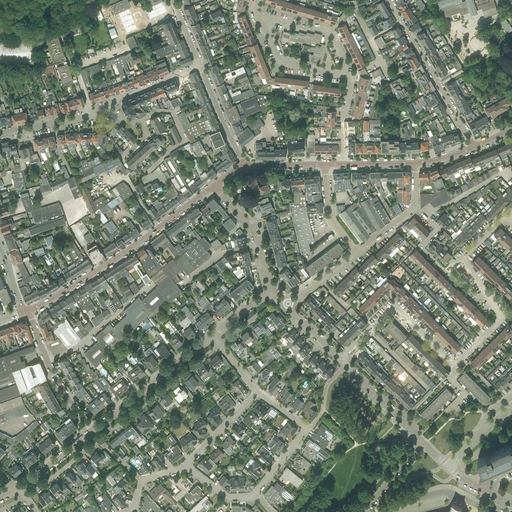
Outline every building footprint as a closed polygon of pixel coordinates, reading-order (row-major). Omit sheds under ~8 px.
[(122,0),(110,6),(114,14),(130,7),(128,2),(126,0),(122,0)] [(377,6),(380,11),(387,7),(382,0),(371,7),(373,9),(377,6)] [(407,0),(398,6),(401,11),(408,7),(406,4),(411,1),(409,0),(407,0)] [(437,0),(439,7),(438,7),(439,10),(440,10),(442,18),(443,18),(443,17),(459,12),(460,15),(462,15),(462,14),(469,12),(470,15),(477,13),(476,10),(478,9),(479,9),(481,8),(482,10),(482,11),(484,17),(484,18),(495,14),(497,13),(495,7),(495,6),(494,6),(493,3),(492,0),(489,0),(437,0)] [(361,2),(360,3),(357,4),(356,5),(357,7),(360,12),(366,9),(363,4),(361,2)] [(152,11),(148,12),(151,19),(150,20),(152,26),(170,18),(163,3),(151,8),(152,11)] [(236,12),(242,14),(243,11),(245,6),(237,3),(235,9),(237,9),(236,12)] [(185,8),(183,9),(184,10),(185,14),(194,10),(192,5),(185,8)] [(384,18),(386,16),(391,14),(387,7),(380,11),(370,16),(372,19),(379,15),(380,16),(382,14),(384,18)] [(401,11),(403,15),(414,9),(413,7),(409,9),(408,7),(401,11)] [(130,8),(119,12),(128,32),(138,28),(130,8)] [(219,9),(210,14),(214,20),(223,16),(219,9)] [(403,15),(405,19),(413,15),(412,13),(415,11),(414,9),(403,15)] [(99,10),(95,11),(95,13),(97,17),(98,20),(103,18),(99,10)] [(185,14),(187,19),(196,15),(194,10),(185,14)] [(320,22),(323,23),(326,11),(321,10),(320,12),(318,20),(320,20),(319,21),(320,22)] [(346,15),(341,19),(344,22),(348,17),(353,15),(351,10),(345,15),(346,15)] [(327,22),(329,23),(331,15),(332,13),(326,11),(323,23),(326,23),(327,23),(327,22)] [(236,17),(239,23),(246,20),(244,14),(242,15),(242,14),(236,12),(237,17),(236,17)] [(196,15),(187,19),(189,23),(198,20),(200,19),(198,14),(196,15)] [(413,15),(405,19),(408,24),(416,19),(414,15),(413,15)] [(423,19),(419,22),(410,27),(414,33),(421,29),(419,25),(426,21),(429,26),(432,24),(434,23),(430,15),(423,19)] [(393,24),(391,22),(392,21),(390,16),(382,21),(383,24),(381,25),(383,30),(393,24)] [(156,25),(152,27),(154,31),(156,30),(156,29),(157,28),(158,29),(163,27),(164,30),(173,26),(170,19),(165,21),(156,25)] [(505,19),(499,24),(504,31),(510,27),(505,19)] [(76,20),(59,26),(63,38),(72,35),(76,33),(75,30),(79,28),(76,20)] [(239,23),(241,28),(248,25),(246,20),(239,23)] [(190,26),(193,33),(201,30),(198,22),(190,26)] [(241,28),(238,29),(240,34),(243,33),(250,30),(250,29),(250,28),(251,27),(250,24),(248,25),(241,28)] [(337,27),(340,33),(347,29),(345,24),(337,27)] [(153,40),(161,37),(175,31),(173,26),(164,30),(151,35),(153,40)] [(392,33),(395,38),(402,33),(398,26),(386,33),(387,36),(392,33)] [(375,28),(369,31),(372,36),(378,33),(375,28)] [(193,33),(196,39),(206,34),(204,29),(201,30),(193,33)] [(340,33),(342,38),(350,34),(347,29),(340,33)] [(421,32),(417,35),(418,38),(419,40),(427,36),(430,34),(427,29),(424,31),(421,32)] [(58,30),(43,35),(53,63),(66,59),(65,58),(65,59),(62,48),(57,50),(57,49),(61,47),(58,37),(60,36),(60,37),(60,36),(58,30)] [(243,33),(245,38),(252,35),(250,30),(243,33)] [(167,37),(168,39),(177,35),(175,31),(161,37),(162,39),(167,37)] [(206,34),(196,39),(199,46),(199,47),(210,42),(209,41),(209,39),(219,35),(217,31),(207,36),(206,34)] [(288,42),(289,41),(291,32),(290,34),(283,32),(281,40),(288,42)] [(289,41),(296,43),(299,32),(298,34),(291,32),(289,41)] [(296,41),(304,43),(306,33),(306,34),(299,32),(296,43),(296,41)] [(304,41),(311,43),(314,33),(314,35),(306,33),(304,43),(304,41)] [(314,33),(311,43),(312,42),(319,44),(321,35),(314,33)] [(342,38),(345,43),(352,39),(350,34),(342,38)] [(177,35),(168,39),(170,44),(179,40),(177,35)] [(252,35),(245,38),(247,44),(255,41),(254,39),(255,38),(254,35),(252,35)] [(386,49),(388,52),(389,53),(393,50),(405,43),(407,42),(403,35),(393,40),(396,44),(389,48),(386,49)] [(125,39),(130,50),(137,47),(132,36),(125,39)] [(421,42),(423,45),(430,41),(427,36),(419,40),(420,42),(421,42)] [(374,39),(374,40),(378,48),(384,45),(379,37),(374,39)] [(0,65),(32,62),(30,38),(0,40),(0,65)] [(158,58),(173,52),(185,47),(182,39),(179,41),(179,40),(170,44),(155,50),(158,58)] [(345,43),(347,48),(355,44),(352,39),(345,43)] [(210,42),(199,47),(202,52),(209,49),(210,49),(209,47),(211,46),(212,48),(216,46),(217,46),(214,40),(214,41),(210,42)] [(424,48),(425,51),(433,46),(430,41),(423,45),(424,48)] [(249,46),(251,51),(259,48),(257,43),(249,46)] [(405,43),(393,50),(394,52),(399,49),(400,52),(408,47),(405,43)] [(347,48),(350,53),(357,49),(355,44),(347,48)] [(428,56),(436,51),(433,46),(425,51),(426,52),(427,52),(429,55),(428,56)] [(173,52),(166,55),(170,63),(172,62),(173,62),(171,58),(173,57),(174,57),(180,54),(181,57),(184,56),(189,54),(185,47),(173,52)] [(410,47),(398,54),(399,57),(401,56),(403,59),(406,57),(405,57),(413,52),(410,47)] [(251,51),(253,56),(261,53),(259,48),(251,51)] [(323,50),(320,49),(315,48),(313,55),(311,54),(321,57),(323,50)] [(386,48),(380,52),(382,56),(388,52),(386,49),(386,48)] [(429,60),(430,62),(438,57),(444,54),(440,48),(436,51),(428,56),(430,59),(429,60)] [(209,49),(202,52),(204,59),(205,59),(206,61),(212,59),(211,56),(212,56),(209,49)] [(350,53),(352,58),(360,54),(357,49),(350,53)] [(253,56),(255,61),(263,58),(261,53),(253,56)] [(417,58),(413,53),(406,57),(401,60),(403,63),(407,60),(409,63),(417,58)] [(321,57),(311,54),(309,62),(317,64),(319,57),(321,58),(321,57)] [(352,58),(355,63),(362,59),(360,54),(352,58)] [(189,55),(173,62),(172,62),(174,66),(180,64),(182,67),(192,63),(192,62),(189,55)] [(122,56),(113,59),(120,76),(125,90),(130,88),(126,80),(122,69),(127,67),(125,62),(122,56)] [(432,63),(434,66),(441,62),(438,57),(430,62),(431,64),(432,63)] [(255,61),(257,67),(265,64),(263,58),(255,61)] [(405,68),(401,70),(403,73),(404,74),(407,71),(409,70),(420,64),(417,58),(409,63),(410,66),(406,68),(405,68)] [(164,59),(159,61),(164,74),(169,72),(167,68),(166,64),(164,59)] [(362,59),(355,63),(357,68),(365,65),(362,59)] [(66,60),(56,64),(63,86),(77,81),(75,75),(71,76),(66,60)] [(454,61),(451,63),(456,71),(462,67),(457,60),(454,61)] [(159,61),(154,63),(155,66),(156,68),(160,76),(164,74),(159,61)] [(208,67),(211,74),(219,70),(216,64),(217,63),(216,61),(208,64),(209,67),(208,67)] [(435,70),(436,72),(444,67),(441,62),(434,66),(436,69),(435,70)] [(257,67),(259,72),(267,69),(265,64),(257,67)] [(409,70),(420,88),(422,91),(424,95),(426,94),(433,90),(435,89),(432,84),(430,81),(420,64),(409,70)] [(152,65),(150,66),(155,77),(156,77),(156,78),(160,76),(156,68),(155,66),(153,67),(152,65)] [(150,66),(145,69),(146,72),(149,80),(150,80),(154,79),(153,78),(155,77),(150,66)] [(444,67),(436,72),(437,74),(438,73),(441,79),(448,75),(447,73),(449,71),(446,66),(444,67)] [(54,67),(44,71),(46,77),(53,75),(54,77),(57,76),(54,67)] [(221,75),(212,78),(215,85),(229,79),(245,72),(243,67),(232,71),(229,72),(221,75)] [(211,74),(212,78),(221,75),(221,73),(227,70),(226,68),(219,71),(219,70),(211,74)] [(359,76),(359,80),(360,81),(360,82),(368,84),(370,85),(372,79),(369,79),(367,78),(368,75),(368,74),(364,68),(359,71),(362,76),(362,77),(361,77),(359,76)] [(379,68),(371,73),(374,78),(382,74),(379,68)] [(87,75),(84,69),(79,70),(84,84),(89,82),(87,75)] [(145,82),(149,80),(146,72),(143,73),(142,69),(139,70),(144,82),(145,81),(145,82)] [(264,77),(266,83),(271,78),(267,69),(259,72),(262,78),(264,77)] [(138,75),(136,76),(139,84),(143,83),(143,82),(144,82),(139,70),(137,71),(138,75)] [(132,73),(130,74),(134,86),(136,85),(136,86),(139,84),(136,76),(134,72),(132,73)] [(196,72),(186,76),(189,83),(199,79),(196,72)] [(249,82),(245,73),(236,76),(238,83),(239,82),(240,85),(249,82)] [(120,76),(115,78),(120,91),(121,91),(122,92),(125,90),(120,76)] [(267,84),(279,85),(280,77),(274,77),(274,79),(271,78),(266,83),(267,84)] [(399,77),(389,83),(391,88),(396,96),(398,99),(408,93),(407,90),(402,82),(399,77)] [(115,78),(110,79),(111,81),(115,94),(119,93),(119,92),(120,91),(115,78)] [(194,87),(195,89),(202,86),(199,79),(189,83),(188,84),(191,89),(194,87)] [(105,81),(100,83),(101,83),(101,84),(101,85),(106,97),(109,96),(109,95),(110,95),(106,83),(105,81)] [(108,82),(106,83),(110,95),(112,94),(112,95),(115,94),(111,81),(108,82)] [(175,81),(169,83),(173,91),(178,89),(175,81)] [(448,89),(449,91),(456,87),(453,81),(446,86),(448,89)] [(169,83),(164,85),(167,93),(173,91),(169,83)] [(221,85),(216,87),(219,94),(230,90),(232,89),(231,86),(229,87),(228,85),(225,87),(224,84),(221,85)] [(451,93),(452,96),(462,90),(460,87),(462,86),(461,84),(456,87),(449,91),(450,93),(451,93)] [(99,86),(96,86),(100,98),(102,98),(106,97),(101,85),(99,86)] [(163,86),(156,89),(159,96),(162,95),(164,100),(168,109),(174,110),(173,108),(172,107),(170,101),(168,99),(164,90),(163,86)] [(195,89),(198,96),(205,93),(202,86),(195,89)] [(241,93),(222,101),(225,107),(229,106),(234,103),(254,95),(253,93),(252,88),(241,93)] [(96,101),(93,92),(90,93),(89,89),(86,90),(91,102),(96,101)] [(156,89),(148,92),(154,105),(155,109),(159,109),(155,98),(159,96),(156,89)] [(219,94),(222,101),(241,93),(239,90),(234,92),(234,93),(232,94),(230,90),(219,94)] [(426,94),(421,97),(422,100),(424,99),(425,101),(427,103),(428,105),(426,106),(427,108),(440,101),(438,97),(436,94),(433,90),(426,94)] [(462,90),(452,96),(454,99),(455,101),(462,97),(467,94),(466,92),(465,93),(462,90)] [(47,116),(53,114),(50,99),(46,91),(43,93),(46,99),(48,107),(45,108),(47,116)] [(148,92),(143,94),(146,102),(147,105),(150,103),(151,106),(154,105),(148,92)] [(73,96),(68,98),(69,101),(72,109),(80,106),(85,104),(82,96),(77,97),(75,93),(73,94),(73,96)] [(198,97),(195,98),(197,102),(198,104),(201,103),(203,102),(208,100),(205,93),(198,96),(198,97)] [(143,94),(136,97),(139,104),(142,103),(143,104),(146,103),(145,102),(146,102),(143,94)] [(258,95),(255,96),(256,98),(260,110),(262,114),(268,110),(262,95),(261,95),(258,95)] [(68,96),(63,97),(67,110),(72,109),(69,101),(68,98),(68,96)] [(235,104),(230,106),(225,108),(231,122),(240,118),(241,118),(249,115),(260,110),(256,98),(255,96),(235,104)] [(491,103),(497,113),(497,114),(503,110),(497,100),(495,102),(492,98),(491,96),(488,98),(490,101),(491,103)] [(503,96),(497,100),(503,110),(508,107),(507,104),(509,103),(506,97),(504,98),(503,96)] [(53,100),(51,101),(55,114),(60,112),(57,104),(56,99),(55,97),(53,97),(53,100)] [(136,97),(131,99),(134,107),(136,106),(138,109),(140,107),(139,104),(136,97)] [(182,104),(179,97),(170,101),(172,107),(173,108),(178,106),(178,105),(182,104)] [(457,106),(458,107),(465,102),(462,97),(455,101),(456,103),(457,103),(458,106),(457,106)] [(134,107),(131,99),(122,102),(121,105),(125,115),(137,117),(137,118),(138,119),(139,119),(139,118),(140,118),(146,115),(145,112),(140,112),(136,112),(136,111),(134,107)] [(33,109),(28,110),(32,122),(40,119),(39,118),(36,106),(34,102),(31,103),(33,109)] [(204,116),(199,118),(200,120),(201,121),(214,115),(211,108),(209,102),(201,105),(204,112),(203,112),(204,116)] [(432,107),(435,111),(443,107),(440,102),(432,107)] [(458,107),(460,111),(468,106),(465,102),(458,107)] [(193,103),(180,109),(182,113),(182,112),(194,107),(193,103)] [(497,113),(491,103),(485,106),(486,108),(484,109),(487,115),(490,113),(491,116),(497,113)] [(353,104),(353,107),(353,108),(354,108),(354,110),(364,112),(365,107),(363,106),(353,104)] [(39,106),(36,106),(39,118),(44,116),(42,109),(40,110),(39,106)] [(468,106),(460,111),(462,115),(470,110),(468,106)] [(443,107),(435,111),(437,116),(445,111),(443,107)] [(14,115),(12,115),(12,116),(13,123),(21,122),(18,108),(13,109),(15,115),(14,115)] [(21,108),(18,108),(21,122),(27,121),(25,112),(22,113),(21,108)] [(8,109),(5,109),(5,111),(7,125),(13,123),(12,116),(10,116),(9,116),(8,109)] [(351,115),(352,116),(351,120),(362,119),(362,118),(364,112),(354,110),(353,112),(352,112),(351,115)] [(189,126),(185,120),(182,112),(182,113),(177,115),(183,129),(189,126)] [(150,122),(151,125),(160,120),(159,118),(160,117),(159,115),(150,119),(151,121),(150,122)] [(189,126),(183,129),(190,143),(195,140),(193,137),(199,134),(197,131),(198,130),(217,122),(214,115),(201,121),(200,121),(195,123),(195,124),(189,127),(189,126)] [(231,123),(236,135),(250,124),(251,123),(248,120),(250,119),(249,115),(231,123)] [(321,120),(319,122),(319,126),(325,126),(328,125),(334,125),(334,122),(334,116),(321,117),(321,120)] [(485,116),(481,118),(486,126),(490,124),(485,116)] [(250,124),(236,135),(241,146),(245,143),(256,135),(258,133),(256,130),(264,125),(258,118),(251,123),(250,124)] [(481,118),(477,121),(482,129),(486,126),(481,118)] [(153,129),(164,124),(163,122),(162,123),(160,120),(151,125),(152,128),(154,127),(154,129),(153,129)] [(374,152),(374,137),(369,137),(369,124),(380,124),(380,120),(363,120),(363,153),(364,153),(364,152),(368,152),(370,151),(373,152),(374,152)] [(407,121),(401,124),(402,126),(405,135),(405,136),(410,134),(413,133),(410,124),(410,123),(408,124),(407,121)] [(477,121),(473,123),(479,133),(478,131),(482,129),(477,121)] [(217,122),(198,130),(200,134),(211,129),(213,132),(220,129),(217,122)] [(479,133),(473,123),(468,126),(470,129),(471,131),(475,136),(479,133)] [(112,129),(111,131),(116,137),(119,134),(127,127),(125,125),(124,126),(122,124),(119,127),(117,125),(112,129),(113,129),(112,129)] [(164,124),(153,129),(155,132),(156,132),(157,134),(166,129),(165,127),(164,128),(162,125),(164,124)] [(120,138),(122,139),(129,132),(128,131),(129,130),(127,127),(119,134),(121,137),(120,138)] [(213,132),(209,134),(210,137),(211,139),(209,140),(210,142),(212,141),(213,143),(215,147),(218,146),(225,142),(225,141),(222,133),(221,132),(220,129),(213,132)] [(452,132),(452,134),(454,142),(455,143),(460,142),(459,137),(458,136),(459,136),(458,134),(457,131),(456,131),(452,132)] [(124,139),(126,142),(134,135),(131,132),(130,133),(129,132),(122,139),(123,140),(124,139)] [(424,141),(420,142),(421,146),(422,151),(428,149),(427,144),(429,144),(428,143),(427,139),(426,134),(426,132),(423,133),(424,137),(424,141)] [(427,132),(426,132),(426,134),(427,139),(429,144),(427,144),(428,149),(433,148),(434,152),(435,153),(439,151),(437,143),(433,135),(430,136),(434,143),(432,144),(428,134),(427,132)] [(99,133),(98,143),(99,146),(100,148),(101,150),(102,153),(105,152),(103,149),(102,145),(102,142),(105,142),(108,142),(108,137),(105,136),(106,133),(99,133)] [(291,140),(287,140),(287,147),(288,152),(289,152),(291,152),(291,151),(297,151),(295,133),(292,133),(290,133),(291,140)] [(298,133),(295,133),(297,151),(299,151),(300,151),(302,151),(302,150),(303,150),(303,145),(306,145),(305,139),(299,139),(298,133)] [(71,134),(65,134),(65,139),(66,142),(70,151),(74,149),(71,144),(71,134)] [(172,136),(171,134),(169,135),(167,136),(172,145),(175,143),(174,141),(173,139),(172,136)] [(436,134),(433,135),(437,143),(439,151),(444,149),(443,145),(441,141),(440,138),(438,139),(436,134)] [(134,135),(126,142),(128,144),(127,145),(128,147),(136,140),(135,138),(136,137),(134,135)] [(154,135),(152,138),(159,145),(161,143),(162,144),(166,141),(162,136),(159,138),(156,135),(155,136),(154,135)] [(320,153),(320,145),(317,145),(317,141),(314,141),(314,135),(306,135),(307,147),(314,147),(314,153),(320,153)] [(53,136),(47,137),(48,142),(50,151),(56,150),(56,149),(55,144),(54,141),(53,136)] [(449,144),(447,136),(441,137),(443,145),(446,144),(447,145),(449,144)] [(45,138),(40,139),(42,153),(49,151),(48,145),(47,146),(45,138)] [(150,141),(149,142),(156,150),(157,149),(158,149),(160,147),(159,145),(152,138),(149,140),(150,141)] [(42,153),(40,139),(34,140),(35,148),(38,148),(39,153),(42,153)] [(190,144),(192,148),(198,158),(202,155),(200,151),(204,149),(199,140),(190,144)] [(265,147),(265,150),(266,158),(274,158),(274,150),(273,150),(273,140),(270,140),(270,145),(269,145),(269,147),(265,147)] [(383,140),(380,140),(380,152),(383,152),(388,152),(390,152),(398,152),(398,147),(398,140),(383,140)] [(0,142),(1,146),(2,150),(6,150),(8,156),(10,156),(8,141),(0,142)] [(337,141),(331,141),(331,153),(333,153),(333,154),(337,154),(337,153),(337,147),(340,147),(340,141),(337,141)] [(410,142),(409,142),(410,152),(412,152),(419,151),(419,146),(418,146),(417,141),(411,142),(410,142)] [(147,142),(144,145),(151,152),(153,150),(154,151),(156,150),(149,142),(147,143),(147,142)] [(218,146),(224,154),(229,151),(228,149),(225,142),(218,146)] [(261,143),(255,143),(255,158),(266,158),(265,150),(265,147),(265,142),(261,142),(261,143)] [(11,151),(9,151),(10,156),(10,157),(15,156),(15,158),(18,157),(16,148),(15,143),(9,144),(10,149),(11,151)] [(508,144),(503,146),(506,155),(511,153),(508,144)] [(143,148),(141,149),(148,157),(150,155),(149,154),(151,152),(144,145),(142,147),(143,148)] [(31,146),(25,148),(27,156),(29,161),(35,159),(36,162),(38,165),(40,165),(40,166),(42,166),(40,161),(36,153),(34,154),(33,154),(32,151),(31,146)] [(506,155),(503,146),(497,148),(502,160),(507,157),(506,155)] [(27,156),(25,148),(19,149),(21,157),(18,158),(21,170),(24,169),(26,168),(25,162),(29,161),(27,156)] [(139,149),(137,151),(143,159),(146,157),(147,158),(148,157),(141,149),(140,150),(139,149)] [(169,154),(173,159),(176,157),(175,156),(179,154),(179,155),(180,155),(176,149),(169,154)] [(212,162),(207,155),(205,152),(204,149),(200,151),(202,155),(208,164),(212,162)] [(496,149),(491,151),(495,160),(496,162),(501,160),(497,151),(496,149)] [(220,157),(223,161),(227,167),(235,162),(236,160),(230,150),(229,151),(224,154),(220,157)] [(135,155),(134,156),(141,164),(142,162),(141,161),(143,159),(137,151),(134,154),(135,155)] [(491,151),(486,153),(490,162),(495,160),(491,151)] [(486,153),(481,155),(485,166),(486,167),(491,165),(490,162),(486,153)] [(122,163),(121,162),(118,155),(110,158),(114,167),(118,165),(122,163)] [(481,155),(476,157),(480,166),(480,168),(485,166),(481,155)] [(132,156),(129,158),(136,166),(138,164),(139,165),(141,164),(134,156),(132,157),(132,156)] [(178,188),(181,192),(186,199),(192,194),(187,188),(188,187),(170,156),(164,160),(180,187),(178,188)] [(470,157),(465,159),(469,168),(470,171),(475,169),(475,168),(471,159),(470,157)] [(476,157),(471,159),(475,168),(480,166),(476,157)] [(110,158),(104,161),(108,170),(109,171),(115,168),(114,167),(110,158)] [(127,161),(126,163),(129,166),(127,168),(131,173),(133,170),(135,172),(137,173),(138,173),(140,171),(140,170),(139,169),(136,166),(129,158),(127,161)] [(86,159),(80,162),(82,166),(85,171),(90,168),(89,166),(86,159)] [(195,159),(192,161),(197,170),(199,173),(200,177),(205,183),(207,182),(211,179),(206,173),(205,171),(204,170),(202,171),(195,159)] [(465,159),(460,162),(464,170),(469,168),(465,159)] [(219,160),(217,161),(223,170),(227,167),(223,161),(221,163),(219,160)] [(96,176),(108,170),(104,161),(95,166),(92,167),(96,176)] [(217,161),(213,164),(214,165),(214,166),(219,173),(223,170),(217,161)] [(460,162),(455,164),(459,172),(460,175),(465,173),(464,170),(460,162)] [(122,163),(118,165),(124,175),(127,174),(122,163)] [(159,166),(166,179),(169,177),(166,171),(167,171),(163,164),(159,166)] [(455,164),(450,166),(454,174),(459,172),(455,164)] [(450,166),(445,168),(449,176),(454,174),(450,166)] [(67,183),(74,198),(82,195),(73,176),(70,178),(65,167),(61,169),(63,174),(67,183)] [(77,184),(84,181),(96,176),(92,167),(90,168),(85,171),(79,173),(73,176),(77,184)] [(205,171),(206,173),(211,179),(217,174),(211,168),(208,171),(205,167),(204,169),(204,170),(205,171)] [(428,179),(427,179),(428,202),(434,201),(434,204),(439,204),(439,203),(441,203),(440,201),(439,201),(438,179),(434,179),(434,176),(437,176),(441,175),(438,167),(434,169),(434,171),(430,171),(430,172),(428,172),(428,178),(428,179)] [(15,173),(11,174),(13,179),(23,177),(21,170),(21,168),(20,168),(15,169),(15,173)] [(449,176),(445,168),(440,170),(444,179),(449,176)] [(61,171),(55,174),(57,177),(63,174),(61,169),(60,169),(61,171)] [(197,170),(194,171),(196,175),(197,176),(195,177),(197,179),(196,179),(197,180),(195,182),(200,188),(205,183),(200,177),(199,173),(197,170)] [(360,173),(360,181),(360,184),(362,189),(368,198),(368,197),(371,196),(370,194),(371,194),(368,189),(371,187),(368,181),(368,177),(368,173),(368,172),(367,172),(365,174),(364,172),(362,174),(361,173),(360,173)] [(379,172),(374,172),(374,179),(374,181),(374,183),(375,185),(375,186),(377,186),(377,185),(379,185),(379,187),(379,188),(377,189),(379,192),(381,195),(382,198),(386,196),(380,186),(380,181),(379,172)] [(386,185),(386,180),(386,172),(379,172),(380,181),(380,186),(386,196),(390,193),(386,187),(387,187),(386,185)] [(402,189),(402,193),(402,202),(410,202),(409,182),(409,172),(401,172),(401,182),(402,182),(402,185),(401,185),(402,189)] [(343,173),(332,174),(333,181),(334,189),(344,189),(344,182),(343,173)] [(349,173),(343,173),(344,182),(344,189),(349,188),(353,196),(355,194),(355,193),(349,183),(349,173)] [(351,173),(351,177),(351,181),(356,181),(356,185),(357,187),(359,191),(362,189),(360,184),(360,181),(360,173),(359,173),(351,173)] [(317,176),(309,177),(312,202),(321,201),(320,194),(319,184),(318,177),(317,176)] [(23,177),(13,179),(14,185),(24,183),(24,182),(23,177)] [(308,177),(303,177),(304,186),(305,186),(307,203),(305,203),(305,204),(305,205),(312,204),(312,202),(309,177),(308,177)] [(64,178),(57,181),(58,182),(59,186),(66,183),(65,179),(64,178)] [(179,187),(174,178),(170,180),(176,189),(179,187)] [(296,178),(290,178),(290,179),(292,194),(294,202),(294,204),(299,204),(299,195),(298,192),(296,178)] [(254,190),(256,189),(258,194),(261,194),(269,191),(267,184),(258,188),(255,179),(243,184),(246,193),(252,191),(252,192),(255,191),(254,190)] [(57,181),(50,184),(52,189),(59,186),(58,182),(57,181)] [(93,201),(84,181),(77,184),(91,214),(93,213),(94,212),(94,211),(97,210),(93,201)] [(134,186),(138,193),(145,189),(144,187),(140,181),(137,183),(137,184),(134,186)] [(498,183),(496,181),(495,181),(491,184),(496,189),(500,185),(498,183)] [(129,188),(128,186),(123,182),(115,187),(120,194),(129,188)] [(154,190),(159,187),(156,182),(151,185),(154,190)] [(195,182),(189,186),(191,189),(194,193),(200,188),(195,182)] [(48,183),(42,185),(43,191),(51,189),(49,183),(48,183)] [(150,184),(144,187),(145,189),(149,197),(151,196),(149,193),(154,190),(151,185),(150,184)] [(115,187),(112,189),(117,197),(119,195),(120,194),(115,187)] [(132,194),(129,188),(120,194),(119,195),(122,200),(132,194)] [(167,192),(163,195),(169,203),(174,208),(180,203),(177,199),(176,197),(176,196),(174,193),(172,189),(168,192),(167,192)] [(362,189),(359,191),(355,193),(355,194),(358,199),(360,202),(368,198),(362,189)] [(110,191),(101,198),(105,204),(114,198),(110,191)] [(455,191),(449,194),(449,196),(451,200),(455,197),(455,196),(457,196),(456,193),(455,191)] [(505,191),(501,195),(508,201),(511,197),(505,191)] [(186,199),(181,192),(178,195),(176,192),(174,193),(176,196),(176,197),(181,203),(186,199)] [(379,192),(377,193),(379,196),(378,196),(382,203),(391,219),(394,217),(394,216),(389,208),(385,201),(385,202),(382,198),(381,195),(379,192)] [(472,194),(471,195),(476,199),(476,200),(477,201),(481,197),(477,192),(475,194),(474,193),(472,194)] [(97,210),(94,212),(95,214),(96,213),(103,223),(107,220),(102,213),(106,211),(107,212),(111,210),(110,208),(122,200),(119,195),(117,197),(114,198),(105,204),(97,210)] [(501,195),(498,199),(504,205),(508,201),(501,195)] [(28,196),(21,198),(25,209),(32,206),(28,196)] [(371,196),(368,197),(373,206),(376,211),(384,224),(390,220),(387,216),(385,212),(382,206),(376,196),(373,198),(371,196)] [(101,198),(100,197),(93,201),(97,210),(99,208),(105,204),(101,198)] [(257,212),(260,211),(261,211),(262,212),(266,211),(267,213),(274,210),(272,207),(270,201),(269,202),(267,197),(261,199),(262,200),(257,202),(258,204),(255,206),(255,207),(255,208),(256,208),(257,212)] [(368,198),(360,202),(374,227),(376,230),(384,224),(368,197),(368,198)] [(205,204),(211,211),(212,211),(216,208),(226,220),(222,223),(228,231),(232,228),(236,225),(220,206),(216,201),(213,198),(206,204),(205,204)] [(358,199),(355,202),(358,207),(352,212),(367,232),(374,227),(360,202),(358,199)] [(498,199),(494,202),(501,209),(504,205),(498,199)] [(492,200),(488,204),(490,206),(497,213),(501,209),(494,202),(492,200)] [(161,201),(154,206),(158,211),(162,217),(168,213),(163,207),(161,204),(162,203),(161,201)] [(312,204),(305,205),(305,206),(306,212),(322,211),(322,208),(321,206),(321,205),(321,201),(312,202),(312,204)] [(358,207),(355,202),(349,206),(348,207),(344,210),(340,213),(362,241),(370,235),(367,232),(352,212),(358,207)] [(48,206),(30,211),(34,223),(35,222),(36,225),(48,221),(47,218),(63,213),(60,206),(58,203),(48,206)] [(169,203),(163,207),(168,213),(174,208),(169,203)] [(138,204),(134,207),(137,210),(139,214),(140,213),(144,220),(141,223),(143,225),(145,229),(146,229),(152,224),(152,223),(140,207),(138,204)] [(203,206),(200,208),(203,212),(206,215),(210,220),(212,218),(209,215),(210,214),(209,213),(211,211),(205,204),(203,206)] [(3,206),(2,205),(0,205),(0,207),(0,215),(8,212),(5,205),(3,206)] [(197,206),(191,211),(196,218),(202,213),(199,209),(197,206)] [(306,244),(313,239),(308,218),(306,212),(305,206),(300,206),(289,208),(301,255),(309,250),(309,249),(308,250),(306,244)] [(490,206),(486,210),(493,217),(497,213),(490,206)] [(152,207),(147,210),(155,220),(156,222),(162,217),(158,211),(156,212),(152,207)] [(481,212),(489,220),(493,217),(486,210),(486,211),(484,209),(483,209),(481,211),(481,212)] [(191,211),(185,216),(191,223),(192,225),(195,223),(193,220),(196,218),(191,211)] [(479,212),(476,215),(484,223),(487,219),(489,220),(481,212),(480,213),(479,212)] [(204,213),(201,216),(207,223),(210,220),(204,213)] [(437,220),(441,223),(448,217),(444,213),(437,220)] [(475,213),(471,217),(480,226),(484,223),(476,215),(475,213)] [(8,234),(3,236),(6,243),(14,240),(12,235),(15,234),(16,236),(22,233),(23,234),(27,236),(31,235),(65,224),(63,216),(48,221),(36,225),(28,228),(11,233),(8,234)] [(180,220),(190,233),(192,231),(187,225),(191,223),(185,216),(180,220)] [(408,221),(401,226),(407,232),(411,229),(411,228),(418,221),(414,217),(409,222),(408,221)] [(448,217),(441,223),(445,228),(452,221),(448,217)] [(471,217),(467,221),(476,230),(480,226),(471,217)] [(3,221),(0,221),(0,227),(0,228),(13,224),(11,218),(6,220),(3,221)] [(271,220),(266,221),(267,224),(268,227),(267,227),(268,227),(276,225),(280,224),(278,218),(275,219),(271,220)] [(103,225),(110,234),(117,229),(110,220),(103,225)] [(181,230),(183,229),(188,235),(190,233),(180,220),(175,223),(180,230),(181,230)] [(130,221),(126,223),(132,229),(131,230),(128,232),(133,238),(139,234),(135,227),(130,221)] [(411,228),(415,232),(422,225),(418,221),(411,228)] [(463,225),(466,227),(472,234),(476,230),(467,221),(463,225)] [(13,224),(0,228),(3,234),(10,232),(9,228),(18,225),(17,222),(13,224)] [(175,223),(170,227),(180,240),(182,239),(178,233),(181,230),(180,230),(175,223)] [(276,225),(268,227),(269,231),(268,231),(269,234),(278,232),(277,229),(276,225)] [(415,232),(419,235),(426,229),(422,225),(415,232)] [(102,227),(98,229),(100,232),(105,238),(107,237),(108,237),(110,240),(112,242),(114,241),(112,238),(111,235),(110,235),(105,228),(104,229),(102,227)] [(170,227),(165,231),(166,232),(170,238),(174,236),(178,242),(180,240),(170,227)] [(466,227),(462,231),(468,238),(472,234),(466,227)] [(493,235),(497,238),(504,231),(500,228),(493,235)] [(426,229),(419,235),(423,239),(429,233),(426,229)] [(460,229),(456,233),(464,242),(468,238),(462,231),(460,229)] [(190,233),(195,238),(198,241),(201,238),(194,230),(192,231),(190,233)] [(497,238),(500,242),(507,235),(504,231),(497,238)] [(89,232),(83,237),(88,243),(94,239),(89,232)] [(126,233),(121,237),(125,244),(133,238),(128,232),(126,233)] [(278,232),(269,234),(270,237),(270,236),(271,240),(280,238),(278,234),(278,232)] [(176,258),(168,265),(170,268),(177,262),(184,256),(190,262),(195,257),(184,245),(183,246),(183,247),(177,252),(168,240),(163,233),(156,238),(161,244),(165,248),(167,247),(176,258)] [(398,233),(394,237),(401,243),(402,245),(403,245),(407,241),(406,240),(404,239),(407,237),(403,234),(401,236),(398,233)] [(456,233),(452,237),(454,239),(455,240),(453,242),(456,245),(458,243),(461,245),(464,242),(456,233)] [(500,242),(498,244),(502,247),(504,245),(511,238),(507,235),(500,242)] [(44,238),(47,245),(54,243),(51,236),(44,238)] [(97,243),(102,249),(103,249),(107,256),(112,252),(107,245),(105,247),(98,238),(96,237),(94,239),(96,241),(97,243)] [(125,244),(121,237),(115,241),(120,248),(125,244)] [(198,241),(206,250),(211,246),(209,244),(203,237),(201,238),(198,241)] [(280,238),(271,240),(272,244),(272,247),(281,244),(284,244),(282,237),(280,238)] [(394,237),(390,240),(397,247),(399,249),(402,245),(401,243),(394,237)] [(162,251),(165,248),(161,244),(156,238),(150,242),(158,252),(161,249),(162,251)] [(190,262),(195,268),(211,255),(206,250),(198,241),(195,238),(187,244),(186,244),(184,245),(195,257),(190,262)] [(220,246),(222,245),(216,238),(209,244),(211,246),(215,250),(220,246)] [(233,240),(235,247),(246,244),(244,238),(233,240)] [(14,240),(6,243),(9,251),(15,248),(25,245),(28,244),(28,243),(31,243),(29,239),(24,241),(24,242),(21,243),(20,240),(14,242),(14,240)] [(431,245),(429,247),(432,251),(439,244),(441,242),(438,241),(437,239),(436,240),(434,239),(432,241),(429,244),(430,244),(431,245)] [(79,259),(82,257),(72,240),(69,242),(79,259)] [(390,240),(386,244),(393,251),(397,247),(390,240)] [(112,252),(119,248),(114,241),(112,242),(107,245),(112,252)] [(338,242),(332,246),(338,254),(344,250),(338,242)] [(99,261),(106,256),(102,249),(97,243),(91,247),(99,261)] [(15,249),(9,252),(11,257),(12,258),(20,255),(20,254),(24,252),(23,250),(24,249),(28,248),(29,246),(28,244),(25,245),(15,248),(15,249)] [(281,244),(272,247),(274,253),(283,251),(282,247),(281,244)] [(386,244),(383,248),(389,255),(393,251),(386,244)] [(432,251),(436,255),(443,248),(439,244),(432,251)] [(149,252),(149,253),(157,262),(159,261),(155,257),(158,255),(151,245),(146,248),(149,252)] [(332,246),(327,250),(333,258),(338,254),(332,246)] [(436,255),(440,258),(447,251),(449,250),(445,246),(443,248),(436,255)] [(41,248),(34,250),(36,256),(42,254),(43,253),(44,253),(42,247),(41,248)] [(88,251),(87,251),(95,264),(99,261),(91,247),(87,249),(88,251)] [(143,248),(136,253),(139,257),(141,259),(140,260),(145,267),(144,268),(148,274),(152,280),(156,286),(169,276),(162,268),(160,266),(157,262),(149,253),(147,254),(146,252),(143,249),(143,248)] [(383,248),(379,252),(385,258),(389,255),(383,248)] [(410,255),(408,257),(412,261),(414,259),(420,254),(416,249),(415,250),(412,253),(410,255)] [(327,250),(322,254),(328,262),(333,258),(327,250)] [(238,254),(240,260),(249,257),(248,251),(238,254)] [(283,251),(274,253),(275,256),(276,260),(284,257),(284,255),(283,251)] [(447,251),(440,258),(444,262),(451,255),(447,251)] [(379,252),(375,256),(380,260),(381,262),(385,258),(379,252)] [(48,253),(42,257),(48,266),(54,261),(48,253)] [(135,254),(128,258),(134,267),(145,285),(151,280),(146,274),(143,276),(136,265),(140,263),(139,261),(137,258),(135,254)] [(322,254),(316,258),(322,266),(328,262),(322,254)] [(373,254),(369,258),(376,264),(380,260),(375,256),(373,254)] [(414,259),(418,263),(424,258),(420,254),(414,259)] [(20,255),(12,258),(12,259),(14,264),(16,264),(22,261),(29,259),(28,256),(21,259),(21,258),(20,256),(20,255)] [(170,268),(175,274),(182,269),(187,274),(195,268),(190,262),(184,256),(177,262),(170,268)] [(472,263),(475,266),(482,260),(479,256),(472,263)] [(249,257),(240,260),(240,263),(239,264),(239,266),(251,263),(249,257)] [(276,262),(275,262),(276,266),(279,265),(286,264),(285,259),(284,257),(276,260),(276,262)] [(128,271),(134,267),(128,258),(122,262),(126,269),(128,271)] [(316,258),(311,262),(317,270),(322,266),(316,258)] [(369,258),(366,262),(372,268),(376,264),(369,258)] [(418,263),(422,267),(428,262),(424,258),(418,263)] [(79,259),(73,263),(80,273),(86,269),(81,263),(79,259)] [(88,259),(81,263),(86,269),(92,265),(88,259)] [(220,269),(222,271),(227,267),(224,263),(221,259),(216,264),(220,269)] [(475,266),(479,270),(485,263),(482,260),(475,266)] [(122,262),(116,266),(120,273),(122,275),(124,278),(130,274),(128,271),(126,269),(122,262)] [(317,270),(311,262),(306,266),(312,274),(317,270)] [(366,262),(362,265),(368,272),(372,268),(366,262)] [(422,267),(426,271),(432,266),(428,262),(422,267)] [(73,263),(67,267),(74,277),(80,273),(73,263)] [(479,270),(482,273),(489,266),(485,263),(479,270)] [(169,276),(156,286),(157,287),(165,299),(168,303),(182,292),(181,291),(180,290),(175,284),(180,280),(175,274),(170,268),(168,265),(167,264),(162,268),(169,276)] [(216,264),(212,267),(216,272),(220,269),(216,264)] [(286,264),(279,265),(280,272),(279,273),(284,280),(285,279),(294,273),(291,269),(289,271),(286,268),(286,264)] [(362,265),(358,269),(363,274),(364,276),(368,272),(362,265)] [(116,279),(122,275),(120,273),(116,266),(110,270),(116,279)] [(247,278),(240,283),(247,292),(247,291),(246,291),(249,288),(250,289),(254,286),(250,282),(253,280),(250,266),(242,268),(244,275),(247,278)] [(426,271),(424,273),(428,278),(430,275),(436,270),(432,266),(426,271)] [(482,273),(485,276),(492,270),(489,266),(482,273)] [(64,270),(62,272),(65,277),(68,281),(68,280),(74,277),(67,267),(64,269),(63,270),(64,270)] [(356,267),(352,271),(359,278),(363,274),(358,269),(356,267)] [(303,268),(299,269),(306,278),(309,276),(303,268)] [(109,283),(116,279),(110,270),(104,274),(109,283)] [(430,275),(434,280),(440,274),(436,270),(430,275)] [(485,276),(489,280),(496,273),(492,270),(485,276)] [(352,271),(349,275),(355,282),(359,278),(352,271)] [(44,272),(41,274),(52,291),(59,286),(55,280),(50,283),(48,280),(49,280),(44,272)] [(51,274),(55,280),(59,286),(66,282),(61,275),(57,278),(53,272),(51,274)] [(294,273),(285,279),(288,282),(287,283),(291,287),(293,285),(299,280),(294,273)] [(489,280),(492,283),(499,277),(496,273),(489,280)] [(36,274),(30,277),(37,290),(41,297),(48,294),(42,283),(36,274)] [(434,280),(432,282),(436,286),(438,284),(444,278),(440,274),(434,280)] [(23,277),(21,278),(23,281),(25,284),(26,286),(28,285),(27,283),(32,280),(29,275),(23,277)] [(103,275),(96,279),(102,288),(104,290),(110,286),(103,275)] [(349,275),(345,279),(351,285),(355,282),(349,275)] [(493,282),(497,286),(503,281),(499,277),(492,283),(493,282)] [(438,284),(442,288),(448,282),(444,278),(438,284)] [(44,282),(42,283),(48,294),(52,291),(44,279),(42,280),(44,282)] [(96,279),(90,283),(96,292),(102,288),(96,279)] [(345,279),(341,283),(347,289),(351,285),(345,279)] [(497,286),(501,290),(507,285),(503,281),(497,286)] [(134,282),(129,286),(134,294),(139,290),(134,282)] [(237,284),(234,287),(235,288),(241,296),(241,295),(246,291),(247,292),(240,283),(239,282),(237,284)] [(442,288),(440,290),(444,294),(446,292),(452,286),(448,282),(442,288)] [(507,285),(501,290),(505,294),(511,287),(511,284),(509,282),(507,285)] [(90,283),(84,286),(90,295),(92,298),(95,296),(98,300),(98,301),(101,306),(101,305),(103,308),(104,308),(105,310),(107,309),(103,302),(102,301),(101,298),(98,294),(96,292),(90,283)] [(341,283),(337,287),(344,293),(347,289),(341,283)] [(223,284),(220,286),(221,288),(225,294),(229,298),(232,295),(236,300),(235,299),(241,295),(241,296),(235,288),(234,287),(233,286),(228,290),(223,284)] [(385,293),(389,289),(383,284),(379,288),(385,293)] [(392,289),(396,293),(402,288),(398,284),(392,289)] [(28,285),(25,287),(28,294),(30,293),(34,301),(41,297),(37,290),(32,292),(28,285)] [(0,296),(1,299),(3,304),(11,301),(5,286),(4,286),(0,287),(0,296)] [(28,294),(25,287),(25,286),(19,289),(23,297),(27,304),(34,301),(30,293),(28,294)] [(84,286),(78,290),(87,304),(88,304),(91,302),(88,297),(90,295),(84,286)] [(127,286),(122,289),(123,290),(128,299),(133,295),(128,287),(127,286)] [(402,288),(396,293),(400,297),(408,290),(404,286),(402,288)] [(446,292),(450,296),(456,290),(452,286),(446,292)] [(157,287),(141,301),(151,312),(165,299),(157,287)] [(344,293),(337,287),(333,291),(340,297),(344,293)] [(121,288),(119,290),(121,293),(121,294),(123,297),(120,300),(122,303),(128,299),(123,290),(122,289),(121,288)] [(219,293),(214,297),(215,299),(224,310),(229,305),(226,301),(222,296),(225,294),(221,288),(218,291),(219,293)] [(381,297),(385,293),(379,288),(375,292),(381,297)] [(451,301),(454,299),(461,292),(457,289),(456,290),(450,296),(448,298),(451,301)] [(78,290),(72,294),(75,299),(81,308),(82,310),(85,309),(87,312),(91,309),(88,304),(87,304),(78,290)] [(400,297),(404,301),(412,294),(408,290),(400,297)] [(377,301),(381,297),(375,292),(371,296),(377,301)] [(454,299),(457,302),(464,296),(461,292),(454,299)] [(114,299),(111,301),(116,308),(122,305),(114,293),(111,294),(114,299)] [(404,301),(403,302),(407,306),(415,297),(412,294),(404,301)] [(71,295),(65,299),(69,305),(71,308),(73,311),(74,312),(77,310),(75,307),(78,305),(71,295)] [(206,305),(210,310),(213,307),(214,308),(219,314),(224,310),(215,299),(210,303),(204,295),(200,298),(206,305)] [(311,296),(304,303),(308,307),(314,301),(316,299),(314,297),(312,295),(311,296)] [(325,299),(329,303),(333,299),(329,295),(325,299)] [(373,305),(377,301),(371,296),(367,300),(373,305)] [(457,302),(461,306),(467,299),(464,296),(457,302)] [(123,311),(127,314),(137,326),(151,312),(141,301),(138,297),(123,311)] [(415,297),(407,306),(410,309),(417,303),(419,300),(415,297)] [(109,298),(103,302),(107,309),(111,314),(116,309),(116,308),(111,301),(110,300),(109,298)] [(203,307),(206,305),(200,298),(197,300),(203,307)] [(65,299),(59,303),(63,309),(66,308),(67,311),(69,310),(71,308),(69,305),(65,299)] [(329,303),(334,307),(338,304),(333,299),(329,303)] [(461,306),(464,309),(471,302),(467,299),(461,306)] [(369,309),(373,305),(367,300),(363,304),(369,309)] [(311,311),(312,312),(318,306),(321,303),(319,302),(317,304),(314,301),(308,307),(312,311),(311,311)] [(464,309),(467,313),(474,306),(471,302),(464,309)] [(59,303),(54,306),(61,316),(64,321),(66,319),(64,316),(67,315),(63,309),(59,303)] [(410,309),(413,313),(420,306),(417,303),(410,309)] [(334,307),(338,312),(342,308),(338,304),(334,307)] [(365,314),(369,309),(363,304),(359,308),(365,314)] [(49,309),(52,313),(54,317),(57,315),(58,317),(58,318),(61,316),(54,306),(49,309)] [(185,306),(181,309),(184,313),(187,316),(190,320),(193,318),(192,317),(193,316),(185,306)] [(314,316),(315,317),(324,308),(322,306),(320,308),(318,306),(312,312),(315,316),(314,316)] [(413,313),(417,316),(423,309),(420,306),(413,313)] [(468,318),(471,316),(477,309),(474,306),(467,313),(465,315),(468,318)] [(351,307),(347,311),(351,315),(355,311),(351,307)] [(317,317),(320,321),(326,315),(328,313),(324,308),(315,317),(316,318),(317,317)] [(342,308),(338,312),(342,316),(346,312),(342,308)] [(105,310),(101,313),(105,318),(106,319),(111,314),(107,309),(105,310)] [(417,316),(420,320),(427,313),(423,309),(417,316)] [(471,316),(474,319),(481,313),(477,309),(471,316)] [(204,313),(201,316),(207,324),(208,323),(207,323),(212,319),(205,310),(203,311),(204,313)] [(46,311),(40,315),(41,317),(44,321),(44,322),(51,330),(52,331),(57,327),(57,326),(57,325),(56,324),(52,326),(47,320),(51,317),(46,311)] [(269,328),(272,326),(275,323),(280,328),(285,324),(284,323),(285,322),(279,315),(276,317),(272,312),(265,317),(267,319),(264,322),(269,328)] [(101,313),(95,317),(100,323),(105,318),(101,313)] [(193,316),(192,317),(193,318),(201,328),(206,324),(207,324),(201,316),(198,313),(193,316)] [(420,320),(423,323),(430,316),(427,313),(420,320)] [(474,319),(477,323),(484,316),(481,313),(474,319)] [(127,314),(113,327),(112,327),(123,338),(137,326),(127,314)] [(323,325),(324,326),(333,317),(330,315),(328,317),(326,315),(320,321),(324,324),(323,325)] [(181,321),(185,326),(181,330),(182,332),(183,332),(188,338),(189,338),(188,337),(191,335),(192,335),(194,333),(195,333),(192,329),(188,325),(191,322),(190,320),(187,316),(181,321)] [(359,321),(357,323),(362,329),(367,324),(359,316),(357,318),(359,321)] [(423,323),(427,326),(434,320),(430,316),(423,323)] [(477,323),(476,324),(480,329),(481,327),(482,327),(481,326),(488,320),(484,316),(477,323)] [(37,319),(46,342),(54,339),(51,330),(48,331),(44,322),(44,321),(41,317),(37,319)] [(95,317),(91,320),(95,326),(100,323),(95,317)] [(150,317),(148,319),(149,321),(153,326),(154,326),(156,324),(150,317)] [(333,317),(324,326),(325,327),(326,326),(329,329),(332,326),(335,323),(337,321),(334,319),(333,317)] [(58,338),(62,342),(67,349),(73,346),(81,339),(75,331),(74,330),(66,319),(64,321),(61,323),(60,323),(57,325),(57,326),(57,327),(52,331),(58,338)] [(391,321),(385,327),(400,343),(407,336),(392,321),(393,320),(391,319),(390,320),(391,321)] [(79,320),(75,324),(77,327),(78,328),(85,336),(88,334),(87,333),(83,326),(79,320)] [(169,320),(166,323),(174,334),(171,336),(172,337),(169,339),(173,344),(176,348),(176,347),(182,343),(176,336),(180,333),(177,329),(169,320)] [(427,326),(430,330),(437,323),(434,320),(427,326)] [(24,321),(17,324),(22,338),(26,336),(28,342),(31,341),(33,341),(30,335),(26,322),(25,321),(24,321)] [(256,324),(252,327),(256,333),(255,334),(258,339),(260,337),(258,335),(265,329),(263,325),(259,321),(256,324)] [(89,323),(83,326),(87,333),(93,328),(89,323)] [(352,323),(350,325),(359,334),(360,333),(359,332),(362,329),(357,323),(354,325),(352,323)] [(430,330),(434,333),(440,326),(437,323),(430,330)] [(16,324),(11,326),(14,334),(16,333),(18,338),(21,337),(16,324)] [(98,341),(108,352),(123,338),(112,327),(113,327),(109,324),(95,337),(98,341)] [(350,329),(348,331),(354,337),(357,334),(358,335),(359,334),(350,325),(348,327),(350,329)] [(10,326),(5,328),(10,341),(12,340),(11,335),(14,334),(11,326),(10,326)] [(328,332),(331,335),(337,329),(334,326),(328,332)] [(435,332),(439,336),(444,330),(440,326),(434,333),(435,332)] [(77,327),(74,330),(75,331),(81,339),(85,336),(78,328),(77,327)] [(10,341),(5,328),(0,329),(0,330),(3,338),(5,337),(7,342),(10,341)] [(264,331),(269,338),(273,335),(268,328),(264,331)] [(505,328),(502,331),(508,338),(511,335),(505,328)] [(279,335),(281,338),(287,333),(285,330),(279,335)] [(289,348),(292,345),(295,342),(293,339),(298,335),(296,333),(296,332),(294,330),(292,332),(291,331),(290,332),(291,333),(286,337),(285,336),(282,339),(286,343),(286,346),(289,348)] [(439,336),(443,340),(448,335),(444,330),(439,336)] [(250,335),(249,334),(247,331),(241,336),(247,343),(250,341),(252,343),(258,339),(255,334),(252,331),(253,333),(250,335)] [(342,333),(344,335),(344,336),(350,341),(349,341),(350,342),(351,341),(351,340),(354,337),(348,331),(346,334),(344,331),(342,333)] [(375,333),(386,344),(388,342),(377,331),(375,333)] [(502,331),(498,335),(505,341),(508,338),(502,331)] [(165,341),(159,333),(155,337),(160,344),(155,347),(156,349),(154,351),(158,356),(161,354),(164,358),(169,353),(162,344),(165,341)] [(405,340),(403,342),(406,344),(408,346),(416,338),(415,337),(414,337),(411,334),(410,335),(408,338),(405,340)] [(443,340),(447,344),(452,339),(448,335),(443,340)] [(498,335),(495,338),(502,345),(505,341),(498,335)] [(350,341),(344,336),(342,338),(340,336),(337,338),(345,346),(349,341),(350,341)] [(293,353),(295,356),(302,349),(299,347),(304,342),(302,340),(303,340),(300,337),(298,339),(297,339),(297,340),(295,342),(292,345),(295,348),(293,350),(293,353)] [(56,346),(59,344),(62,342),(58,338),(54,339),(46,342),(49,349),(50,349),(56,346)] [(411,351),(412,350),(420,343),(420,342),(416,339),(417,339),(416,338),(408,346),(410,348),(409,350),(411,351)] [(495,338),(491,341),(498,348),(502,345),(495,338)] [(447,344),(451,348),(456,343),(452,339),(447,344)] [(98,341),(84,354),(94,365),(96,363),(97,362),(98,361),(108,352),(98,341)] [(247,347),(245,345),(242,341),(239,343),(236,343),(234,341),(230,345),(233,349),(234,349),(236,352),(236,353),(239,356),(243,353),(242,351),(242,352),(241,351),(247,347)] [(371,345),(375,349),(379,345),(375,341),(371,345)] [(491,341),(488,345),(495,352),(498,348),(491,341)] [(67,349),(62,342),(59,344),(62,351),(67,349)] [(416,351),(418,353),(424,347),(421,344),(421,343),(420,342),(420,343),(412,350),(414,353),(416,351)] [(456,343),(451,348),(455,352),(461,347),(456,343)] [(298,358),(303,362),(308,357),(305,354),(310,350),(308,348),(309,347),(306,344),(304,347),(304,346),(303,347),(303,348),(302,349),(295,356),(298,353),(301,355),(298,358)] [(2,356),(0,356),(0,365),(3,375),(12,372),(16,383),(20,392),(24,390),(27,389),(19,368),(26,366),(24,360),(23,360),(21,361),(19,355),(19,354),(22,353),(22,352),(23,354),(22,354),(23,354),(34,350),(35,350),(33,345),(25,348),(19,350),(13,352),(10,353),(8,354),(7,354),(2,356)] [(358,358),(362,362),(368,356),(372,352),(364,345),(360,349),(361,350),(363,352),(358,358)] [(375,349),(380,353),(383,349),(379,345),(375,349)] [(488,345),(485,348),(491,355),(495,352),(488,345)] [(394,351),(398,356),(402,352),(398,347),(394,351)] [(418,357),(420,359),(429,350),(428,349),(427,350),(424,347),(418,353),(420,355),(418,357)] [(152,357),(155,354),(150,348),(146,351),(147,353),(145,354),(148,358),(145,360),(151,368),(157,363),(152,357)] [(485,348),(481,352),(488,359),(490,361),(494,357),(491,355),(485,348)] [(380,353),(384,357),(388,354),(383,349),(380,353)] [(272,354),(276,359),(278,358),(282,355),(276,350),(272,354)] [(424,359),(426,361),(432,355),(429,352),(430,351),(429,350),(420,359),(422,361),(424,359)] [(398,356),(402,360),(406,356),(402,352),(398,356)] [(481,352),(478,355),(485,362),(488,359),(481,352)] [(35,354),(30,356),(31,360),(28,361),(29,364),(38,361),(35,354)] [(135,365),(136,367),(133,369),(139,377),(142,374),(142,375),(145,373),(137,363),(136,364),(136,363),(140,360),(135,354),(129,358),(134,365),(135,364),(135,365)] [(310,364),(312,366),(315,363),(317,361),(317,362),(318,361),(318,360),(320,358),(317,356),(315,354),(310,359),(308,357),(303,362),(307,366),(310,364)] [(384,357),(388,362),(392,358),(388,354),(384,357)] [(229,365),(223,357),(220,359),(217,355),(210,360),(216,368),(222,362),(226,367),(229,365)] [(427,365),(429,367),(437,359),(436,358),(436,359),(432,355),(426,361),(429,364),(427,365)] [(478,355),(475,358),(481,365),(485,362),(478,355)] [(365,366),(366,367),(372,361),(374,358),(372,356),(370,358),(368,356),(362,362),(365,365),(365,366)] [(402,360),(407,364),(410,360),(406,356),(402,360)] [(60,365),(62,367),(70,363),(66,357),(59,362),(58,363),(59,365),(60,365)] [(247,366),(251,371),(252,371),(253,372),(260,367),(256,362),(259,361),(257,358),(247,366)] [(388,362),(392,366),(396,362),(392,358),(388,362)] [(481,365),(475,358),(471,362),(478,369),(481,365)] [(433,368),(435,370),(441,364),(438,361),(438,360),(437,359),(429,367),(431,370),(433,368)] [(407,364),(411,368),(415,365),(410,360),(407,364)] [(26,366),(19,368),(27,389),(29,388),(31,387),(42,381),(47,378),(46,378),(45,375),(44,375),(43,372),(44,372),(43,372),(42,369),(41,366),(41,365),(39,362),(39,361),(26,366)] [(316,376),(323,369),(324,368),(325,367),(327,364),(325,362),(324,362),(322,361),(318,365),(315,363),(312,366),(310,368),(312,370),(313,370),(315,368),(319,372),(316,376)] [(368,371),(369,372),(378,363),(376,361),(374,363),(372,361),(366,367),(369,370),(368,371)] [(392,366),(396,370),(400,366),(396,362),(392,366)] [(64,371),(65,373),(73,369),(70,363),(62,367),(62,368),(61,368),(63,371),(64,371)] [(371,372),(374,375),(380,369),(383,366),(380,364),(379,365),(378,363),(369,372),(370,373),(371,372)] [(119,364),(116,366),(120,371),(122,374),(125,372),(119,364)] [(435,374),(437,376),(446,367),(445,367),(444,367),(441,364),(435,370),(437,372),(435,374)] [(200,377),(204,381),(203,380),(208,375),(210,377),(214,373),(210,368),(210,369),(208,371),(204,365),(202,367),(201,368),(200,369),(199,368),(197,370),(198,370),(197,371),(202,377),(201,377),(200,377)] [(411,368),(415,373),(419,369),(415,365),(411,368)] [(127,369),(125,371),(126,372),(131,377),(134,381),(136,380),(136,379),(139,377),(133,369),(130,366),(127,368),(127,369)] [(401,374),(404,371),(400,366),(396,370),(401,374)] [(323,369),(316,376),(319,378),(322,378),(324,376),(327,379),(332,374),(333,373),(335,371),(332,368),(332,369),(330,367),(325,371),(323,369)] [(446,367),(437,376),(439,378),(441,376),(443,378),(449,372),(446,369),(447,368),(446,367)] [(266,368),(263,370),(259,373),(261,375),(261,377),(260,377),(260,382),(261,382),(263,385),(270,380),(268,378),(268,376),(269,376),(269,371),(268,371),(266,368)] [(380,369),(374,375),(377,379),(378,380),(386,372),(384,370),(382,368),(380,369)] [(67,376),(68,379),(76,374),(73,369),(65,373),(64,374),(66,377),(67,376)] [(415,373),(419,377),(423,373),(419,369),(415,373)] [(458,378),(461,381),(484,404),(491,397),(465,372),(466,371),(465,370),(464,371),(465,372),(458,378)] [(506,370),(502,375),(510,382),(511,380),(511,376),(508,372),(506,370)] [(96,371),(89,374),(94,381),(95,381),(98,379),(96,371)] [(118,380),(115,382),(122,391),(127,386),(124,383),(127,380),(124,376),(123,375),(122,374),(120,371),(117,374),(120,377),(118,379),(118,380)] [(401,374),(398,377),(403,381),(405,379),(409,375),(404,371),(401,374)] [(0,375),(0,388),(16,383),(12,372),(3,375),(0,375)] [(379,381),(383,384),(389,378),(386,376),(388,374),(386,372),(378,380),(379,381)] [(478,374),(496,393),(498,391),(479,372),(478,374)] [(419,377),(423,381),(427,377),(423,373),(419,377)] [(70,382),(71,384),(79,380),(76,374),(68,379),(67,380),(69,382),(70,382)] [(184,381),(187,385),(190,389),(195,385),(196,385),(197,386),(198,386),(199,386),(199,385),(200,385),(205,386),(196,374),(191,377),(187,377),(187,379),(184,381)] [(405,379),(409,383),(413,379),(409,375),(405,379)] [(506,387),(510,382),(502,375),(498,379),(506,387)] [(271,386),(268,389),(274,396),(278,392),(280,389),(278,387),(276,385),(278,383),(280,380),(276,376),(274,379),(269,384),(271,386)] [(423,381),(428,385),(432,382),(427,377),(423,381)] [(496,377),(491,382),(499,390),(499,389),(501,390),(503,388),(505,386),(505,387),(506,387),(498,379),(496,377)] [(385,388),(386,389),(395,380),(393,378),(391,380),(389,378),(383,384),(386,387),(385,388)] [(94,381),(93,382),(99,389),(98,390),(99,391),(102,394),(99,396),(105,404),(110,400),(107,396),(110,393),(106,389),(102,383),(98,379),(95,381),(94,381)] [(409,383),(413,387),(417,383),(413,379),(409,383)] [(79,380),(71,384),(72,385),(71,385),(72,388),(73,387),(75,390),(82,386),(79,380)] [(105,380),(102,383),(106,389),(110,393),(113,391),(116,395),(122,391),(115,382),(112,385),(112,384),(110,386),(105,380)] [(234,383),(231,385),(234,388),(232,389),(236,393),(234,394),(235,395),(238,399),(241,397),(241,398),(248,393),(238,380),(234,383)] [(395,380),(386,389),(387,390),(388,389),(391,392),(400,384),(400,383),(398,382),(396,382),(395,380)] [(36,387),(39,392),(49,387),(46,381),(36,387)] [(428,385),(431,389),(432,390),(436,386),(432,382),(428,385)] [(0,388),(0,399),(20,392),(16,383),(0,388)] [(413,387),(418,391),(421,388),(417,383),(413,387)] [(400,384),(391,392),(392,393),(393,393),(396,396),(402,390),(400,388),(402,386),(400,384)] [(281,392),(280,393),(283,395),(281,398),(286,402),(289,398),(292,394),(288,390),(290,387),(286,385),(283,389),(281,392)] [(175,396),(178,400),(179,401),(182,398),(183,398),(184,397),(184,396),(187,394),(191,398),(193,396),(186,387),(184,389),(183,388),(181,390),(180,390),(181,389),(178,386),(173,390),(176,394),(177,393),(177,394),(175,396)] [(39,399),(42,398),(45,396),(52,392),(49,387),(39,392),(36,394),(39,399)] [(74,392),(77,396),(85,390),(83,387),(74,392)] [(399,400),(399,401),(408,392),(406,390),(407,390),(404,387),(402,390),(396,396),(399,399),(399,400)] [(427,420),(450,398),(453,394),(446,387),(421,413),(420,412),(419,413),(420,414),(421,413),(427,420)] [(24,390),(20,392),(21,396),(30,391),(29,388),(27,389),(24,390)] [(292,399),(289,403),(292,405),(294,407),(298,410),(301,406),(303,402),(298,398),(301,394),(301,393),(300,392),(302,390),(300,388),(299,389),(298,391),(292,399)] [(421,388),(418,391),(422,396),(426,392),(421,388)] [(432,390),(431,389),(411,409),(412,411),(433,390),(432,390)] [(85,390),(77,396),(79,399),(82,397),(84,395),(89,402),(87,403),(94,413),(99,409),(92,399),(87,393),(85,390)] [(19,409),(22,407),(25,406),(21,396),(20,392),(0,399),(0,415),(4,414),(7,413),(10,412),(13,411),(16,410),(19,409)] [(42,398),(45,403),(55,397),(52,392),(45,396),(42,398)] [(404,405),(410,399),(408,396),(410,394),(408,392),(399,401),(400,402),(401,401),(404,404),(404,405)] [(161,401),(159,403),(162,407),(164,409),(166,408),(167,409),(174,403),(177,407),(180,405),(176,400),(174,397),(171,399),(168,396),(167,394),(160,400),(161,401)] [(218,404),(222,409),(225,413),(230,408),(231,409),(235,405),(227,395),(222,400),(222,401),(218,404)] [(95,397),(92,399),(99,409),(105,404),(99,396),(96,399),(95,397)] [(410,399),(404,405),(405,406),(405,405),(409,409),(417,401),(413,396),(410,399)] [(45,403),(48,408),(51,406),(58,403),(55,397),(45,403)] [(305,407),(302,411),(303,411),(305,413),(304,415),(305,415),(308,418),(308,419),(310,420),(314,413),(315,411),(313,410),(312,409),(315,404),(311,401),(309,400),(305,407)] [(51,406),(48,408),(51,414),(61,408),(58,403),(51,406)] [(256,406),(252,409),(256,413),(260,417),(262,415),(264,414),(265,412),(266,412),(268,414),(274,418),(276,416),(279,413),(274,410),(271,408),(271,407),(270,407),(267,411),(262,406),(261,407),(260,405),(259,403),(256,406)] [(152,410),(149,413),(152,417),(154,419),(156,422),(160,419),(158,418),(164,413),(160,408),(157,404),(153,407),(154,408),(152,410)] [(207,417),(210,421),(213,425),(219,420),(216,416),(220,413),(216,407),(209,413),(210,414),(207,417)] [(243,420),(247,424),(250,427),(259,419),(252,412),(252,413),(248,417),(247,416),(243,420)] [(136,424),(139,428),(144,434),(153,426),(144,414),(141,417),(143,419),(136,424)] [(69,417),(64,421),(72,431),(77,426),(69,417)] [(195,427),(191,429),(193,431),(194,433),(193,434),(194,436),(196,435),(198,437),(200,436),(201,437),(206,433),(203,428),(207,425),(204,421),(202,418),(194,425),(195,427)] [(64,421),(59,425),(67,435),(72,431),(64,421)] [(280,430),(278,433),(279,435),(281,436),(284,438),(285,437),(286,436),(290,439),(293,435),(292,435),(297,429),(293,426),(292,426),(288,422),(287,423),(284,427),(282,430),(281,431),(280,430)] [(235,426),(231,430),(234,432),(231,434),(237,440),(240,438),(239,437),(243,433),(242,432),(246,428),(244,427),(241,424),(238,427),(238,428),(237,428),(235,426)] [(315,441),(316,439),(320,442),(319,443),(324,448),(325,448),(324,448),(328,443),(327,443),(334,435),(325,428),(326,427),(325,427),(325,426),(323,424),(323,425),(322,424),(319,428),(320,429),(316,434),(314,432),(311,437),(315,441)] [(67,435),(59,425),(54,430),(61,439),(67,435)] [(122,431),(120,433),(125,440),(126,439),(126,438),(133,432),(134,433),(133,434),(136,438),(140,435),(132,425),(131,426),(131,425),(123,431),(124,432),(123,432),(122,431)] [(125,440),(120,433),(118,435),(119,436),(118,436),(117,435),(109,442),(110,443),(109,443),(113,448),(122,441),(123,442),(125,440)] [(180,442),(182,445),(185,449),(191,444),(192,445),(196,442),(196,441),(196,440),(190,433),(183,439),(180,442)] [(47,435),(42,439),(50,448),(55,444),(47,435)] [(170,435),(167,437),(173,445),(176,442),(170,435)] [(285,439),(279,435),(277,437),(275,437),(273,439),(273,441),(269,446),(277,453),(282,446),(282,447),(283,447),(284,445),(283,444),(282,442),(285,439)] [(12,438),(9,443),(11,444),(14,445),(14,446),(20,441),(16,436),(12,438)] [(227,439),(226,441),(222,444),(225,447),(223,449),(229,455),(232,452),(231,448),(236,442),(229,436),(226,438),(227,439)] [(39,441),(36,444),(38,446),(39,445),(41,448),(44,452),(50,448),(42,439),(40,440),(39,441)] [(305,451),(303,453),(310,460),(318,451),(323,456),(326,452),(314,442),(313,443),(309,439),(306,442),(308,443),(306,445),(303,449),(305,451)] [(28,450),(25,452),(27,454),(28,456),(33,462),(38,457),(37,456),(36,455),(35,453),(33,451),(35,449),(31,444),(29,446),(30,448),(28,450)] [(166,452),(163,454),(165,456),(167,458),(169,457),(173,462),(178,458),(179,458),(181,456),(182,456),(178,451),(181,449),(176,444),(171,448),(172,450),(167,454),(166,452)] [(511,444),(485,456),(478,459),(483,470),(511,457),(511,444)] [(260,455),(258,458),(259,459),(263,462),(267,464),(272,458),(269,456),(268,455),(269,455),(267,453),(269,451),(265,448),(262,445),(258,450),(262,453),(260,455)] [(12,448),(10,451),(16,458),(19,455),(12,448)] [(210,456),(214,460),(216,462),(224,454),(218,448),(215,451),(213,453),(210,456)] [(111,457),(110,456),(104,451),(102,453),(99,455),(98,454),(98,453),(96,451),(94,453),(95,454),(91,457),(92,459),(89,461),(97,470),(97,469),(96,467),(98,466),(96,463),(99,461),(100,462),(103,459),(105,462),(108,460),(107,459),(111,457)] [(164,457),(161,453),(159,451),(154,455),(156,457),(151,461),(155,466),(156,466),(158,469),(160,467),(161,467),(162,467),(162,466),(163,466),(163,465),(164,464),(160,460),(164,457)] [(20,456),(21,458),(24,462),(27,466),(33,462),(28,456),(27,454),(25,452),(22,455),(20,456)] [(141,453),(136,457),(141,462),(142,464),(142,465),(140,466),(140,467),(141,469),(139,471),(141,474),(144,472),(145,472),(150,468),(149,467),(151,465),(145,458),(141,453)] [(290,465),(294,468),(301,473),(303,470),(304,469),(306,467),(307,468),(311,464),(297,453),(292,460),(295,462),(293,463),(290,465)] [(211,472),(215,468),(217,466),(212,460),(209,463),(204,458),(197,464),(205,472),(208,469),(211,472)] [(251,466),(247,471),(244,468),(242,470),(247,475),(248,473),(255,479),(255,478),(254,478),(260,471),(260,472),(261,472),(257,468),(259,465),(260,466),(251,458),(247,462),(251,466)] [(9,469),(15,476),(21,471),(14,462),(11,464),(13,466),(9,469)] [(76,471),(79,475),(80,474),(83,478),(86,478),(95,471),(90,464),(87,466),(86,465),(85,465),(84,464),(83,464),(82,463),(80,464),(76,467),(76,468),(77,470),(76,471)] [(285,483),(286,482),(285,481),(286,479),(288,480),(297,487),(302,480),(290,470),(288,473),(284,471),(278,479),(281,481),(282,481),(285,483)] [(65,481),(69,485),(70,486),(72,484),(71,483),(73,482),(75,483),(80,484),(82,482),(78,476),(75,479),(73,476),(71,476),(71,474),(69,472),(65,476),(67,479),(65,481)] [(118,485),(121,489),(127,485),(129,487),(134,483),(127,475),(122,478),(123,480),(118,485)] [(224,476),(222,478),(219,482),(224,486),(226,484),(228,485),(230,485),(230,490),(236,490),(236,489),(238,489),(238,490),(244,489),(244,478),(230,479),(230,480),(229,480),(224,476)] [(172,478),(171,480),(174,483),(173,485),(176,488),(177,487),(180,490),(176,494),(175,493),(172,496),(175,499),(177,501),(183,495),(186,492),(189,489),(188,487),(192,483),(186,477),(183,481),(181,480),(180,480),(179,479),(176,482),(172,478)] [(70,491),(66,487),(63,483),(59,486),(56,482),(50,487),(56,495),(60,492),(63,496),(70,491)] [(268,489),(264,495),(269,499),(268,500),(269,501),(268,502),(270,505),(271,503),(275,499),(274,498),(278,493),(287,500),(285,503),(288,506),(296,497),(291,493),(291,494),(277,483),(273,487),(272,486),(269,490),(268,489)] [(175,499),(172,496),(160,484),(156,488),(155,488),(151,491),(152,492),(150,494),(156,500),(158,498),(158,497),(162,493),(163,494),(162,494),(171,503),(175,499)] [(188,494),(186,492),(183,495),(188,501),(193,496),(197,500),(203,494),(200,491),(202,489),(201,490),(199,488),(200,487),(197,484),(190,491),(188,494)] [(112,489),(117,496),(112,500),(114,502),(117,506),(119,505),(120,507),(125,503),(122,499),(124,498),(124,499),(127,496),(123,491),(122,492),(120,489),(117,485),(112,489)] [(44,491),(38,497),(41,500),(39,501),(43,505),(48,501),(50,503),(55,500),(48,491),(49,493),(46,494),(44,491)] [(102,508),(100,509),(103,511),(104,511),(105,511),(106,511),(112,508),(109,505),(112,503),(104,493),(100,496),(103,499),(104,499),(104,500),(99,504),(102,508)] [(147,499),(145,500),(142,503),(144,505),(141,508),(144,511),(147,509),(147,510),(148,508),(150,506),(156,511),(162,511),(163,511),(147,494),(144,497),(147,499)] [(205,495),(202,499),(188,511),(195,511),(197,510),(199,511),(202,508),(200,507),(202,505),(207,510),(213,505),(209,501),(208,501),(207,500),(208,500),(207,499),(208,498),(205,495)] [(84,510),(85,511),(94,511),(93,511),(96,508),(89,497),(84,500),(88,507),(84,510)] [(461,511),(460,509),(461,507),(462,505),(461,505),(461,506),(459,506),(460,505),(459,505),(459,506),(458,506),(458,505),(456,503),(456,505),(455,504),(455,503),(454,503),(453,503),(454,501),(453,501),(451,506),(447,511),(461,511)]
